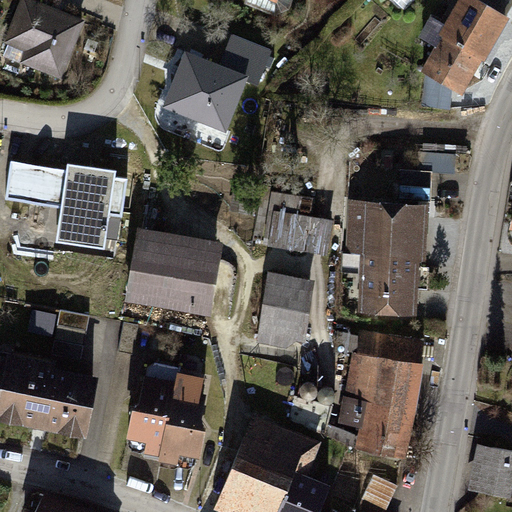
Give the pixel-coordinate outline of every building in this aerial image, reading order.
[(15,0),(20,1),(1,60),(70,83),(90,22),(41,5),(42,0),(15,0)] [(468,94),(511,18),(511,17),(482,0),(463,0),(449,25),(435,16),(423,36),(441,46),(427,71),(468,94)] [(172,111),(234,135),(255,81),(267,85),(282,46),(241,31),(230,61),(196,49),(172,111)] [(424,152),(424,169),(460,170),(460,153),(424,152)] [(64,204),(57,242),(113,253),(130,168),(69,156),(65,173),(20,164),(14,195),(64,204)] [(265,245),(333,253),(337,219),(316,217),(318,197),(271,192),(265,245)] [(433,202),(347,198),(345,254),(365,254),(362,313),(420,315),(423,258),(430,258),(433,202)] [(227,242),(140,228),(127,300),(215,315),(227,242)] [(314,281),(269,273),(258,343),(302,350),(314,281)] [(61,311),(57,349),(89,352),(93,314),(61,311)] [(138,352),(143,324),(128,322),(123,350),(138,352)] [(431,340),(360,327),(346,396),(370,400),(361,446),(408,455),(431,340)] [(8,356),(0,354),(0,411),(0,417),(90,435),(101,378),(57,370),(59,360),(9,351),(8,356)] [(281,367),(249,361),(244,390),(276,396),(281,367)] [(179,376),(145,370),(132,439),(148,442),(145,456),(178,462),(180,452),(205,456),(216,395),(177,388),(179,376)] [(314,442),(256,416),(215,509),(221,511),(322,511),(334,486),(301,472),(314,442)] [(511,449),(479,443),(470,490),(511,497),(511,449)] [(370,503),(391,509),(398,484),(376,478),(370,503)] [(102,511),(45,491),(37,511),(102,511)] [(511,511),(511,501),(482,496),(479,511),(511,511)]
